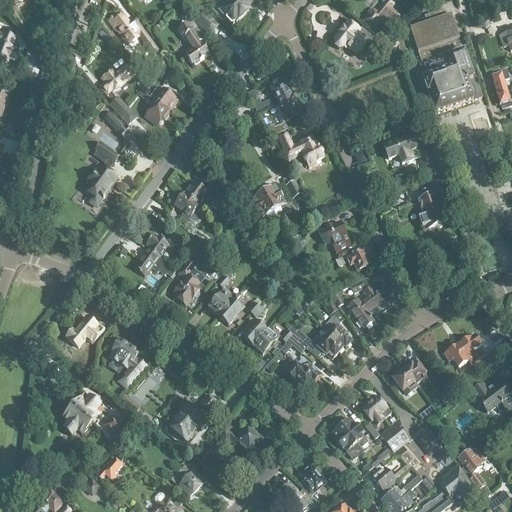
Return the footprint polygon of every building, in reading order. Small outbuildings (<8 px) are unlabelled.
[(226,19),(233,25),(235,23),(236,23),(249,10),(248,9),(254,2),(251,0),(234,0),(228,6),(226,3),(221,8),(222,8),(219,11),(219,13),(225,19),(226,19)] [(374,31),(379,26),(388,34),(402,17),(392,9),(395,6),(389,0),(384,0),(382,3),(384,4),(377,13),(373,10),(363,22),(374,31)] [(176,11),(179,15),(184,12),(181,7),(176,11)] [(204,13),(194,22),(208,36),(218,25),(212,18),(210,20),(204,13)] [(116,28),(128,46),(141,37),(133,26),(132,27),(125,17),(119,21),(117,18),(110,23),(115,30),(116,28)] [(454,17),(410,32),(423,70),(426,69),(445,63),(445,61),(464,54),(461,44),(462,43),(454,17)] [(491,21),(485,17),(479,26),(485,31),(491,21)] [(183,39),(188,42),(194,51),(187,56),(188,58),(187,59),(192,65),(193,65),(195,67),(210,56),(200,43),(205,40),(191,21),(178,31),(183,39)] [(379,53),(385,47),(362,29),(359,32),(349,23),(333,42),(335,43),(333,45),(334,49),(338,52),(343,52),(344,50),(348,51),(354,57),(360,57),(367,48),(367,44),(368,44),(370,46),(370,48),(377,54),(379,53)] [(511,32),(500,37),(505,48),(509,47),(511,53),(511,32)] [(0,66),(6,69),(14,50),(17,40),(0,33),(0,66)] [(395,33),(385,47),(391,52),(399,46),(395,33)] [(140,40),(149,52),(155,46),(147,35),(140,40)] [(114,43),(108,37),(107,37),(104,40),(111,47),(114,43)] [(389,53),(388,54),(388,55),(393,69),(402,66),(397,51),(389,53)] [(476,80),(473,80),(464,54),(445,61),(445,63),(426,69),(428,73),(427,73),(430,81),(424,82),(435,116),(474,103),(473,102),(482,99),(476,80)] [(155,61),(162,71),(168,67),(161,57),(155,61)] [(109,107),(119,118),(127,108),(119,99),(118,99),(113,93),(115,91),(117,91),(120,89),(120,87),(133,77),(126,67),(116,75),(113,72),(101,81),(104,84),(99,88),(108,99),(113,104),(109,107)] [(491,78),(496,92),(506,89),(504,82),(510,80),(507,70),(500,72),(500,70),(492,73),(494,78),(491,78)] [(364,97),(355,100),(363,120),(390,109),(388,104),(399,100),(396,93),(401,91),(395,73),(380,78),(384,89),(383,90),(382,88),(363,95),(364,97)] [(415,73),(408,75),(412,86),(413,86),(418,84),(419,83),(415,73)] [(139,86),(144,82),(140,76),(135,80),(139,86)] [(257,115),(278,105),(291,99),(282,80),(277,82),(269,86),(275,99),(261,105),(259,100),(252,104),(257,115)] [(0,117),(1,118),(8,99),(7,98),(9,93),(0,89),(0,117)] [(500,107),(500,106),(502,111),(511,108),(511,101),(510,102),(506,89),(496,92),(500,107)] [(158,98),(154,103),(170,114),(178,103),(169,97),(170,95),(165,91),(159,99),(158,98)] [(291,99),(278,105),(286,123),(303,115),(295,97),(291,99)] [(101,102),(96,109),(100,112),(105,105),(101,102)] [(164,121),(170,114),(154,103),(150,108),(153,111),(146,120),(157,127),(163,120),(164,121)] [(137,119),(127,108),(119,118),(128,128),(137,119)] [(131,137),(133,135),(125,127),(126,126),(115,115),(107,122),(126,142),(127,141),(128,141),(131,138),(131,137)] [(275,129),(273,126),(267,130),(271,139),(288,131),(285,124),(275,129)] [(366,138),(362,130),(351,135),(355,143),(366,138)] [(286,135),(277,140),(289,163),(304,156),(309,169),(317,166),(316,163),(324,159),(319,148),(317,149),(313,139),(301,144),(292,148),(286,135)] [(431,166),(425,151),(419,135),(402,141),(383,149),(388,161),(397,158),(400,166),(420,158),(421,162),(419,163),(421,170),(431,166)] [(87,204),(93,208),(97,211),(99,208),(117,184),(116,184),(119,179),(109,171),(112,166),(114,167),(120,158),(100,143),(94,153),(96,154),(93,157),(105,165),(103,167),(102,166),(98,170),(97,169),(85,186),(87,187),(83,192),(91,198),(87,204)] [(195,164),(199,171),(205,167),(200,160),(195,164)] [(430,181),(435,179),(441,176),(437,165),(431,167),(426,169),(430,181)] [(424,233),(437,229),(440,229),(442,229),(444,226),(447,225),(443,216),(442,216),(441,213),(450,209),(445,194),(448,193),(442,177),(436,179),(436,180),(430,181),(436,196),(414,204),(424,233)] [(201,208),(204,210),(205,211),(214,199),(213,198),(215,197),(218,201),(223,198),(213,183),(202,191),(194,184),(185,197),(201,208)] [(302,196),(295,183),(286,188),(292,201),(302,196)] [(276,188),(263,195),(276,216),(287,210),(285,206),(286,206),(276,188)] [(264,223),(276,216),(263,195),(251,202),(261,220),(262,219),(264,223)] [(188,222),(189,220),(192,222),(193,223),(195,223),(198,223),(199,222),(201,221),(202,219),(202,217),(202,215),(201,213),(204,210),(201,208),(185,197),(184,196),(175,208),(184,214),(182,217),(188,222)] [(244,205),(239,208),(237,210),(244,221),(251,217),(244,205)] [(325,248),(331,245),(336,255),(334,256),(335,257),(347,252),(353,249),(347,237),(341,224),(331,229),(330,227),(326,229),(325,229),(317,232),(325,248)] [(257,231),(248,236),(257,250),(266,245),(257,231)] [(150,249),(149,251),(159,259),(169,246),(158,238),(157,239),(153,236),(146,246),(150,249)] [(180,243),(170,236),(166,242),(176,249),(180,243)] [(254,245),(249,238),(245,240),(249,248),(254,245)] [(298,244),(302,250),(308,245),(303,240),(298,244)] [(219,262),(212,256),(200,248),(196,254),(207,262),(215,267),(219,262)] [(145,279),(151,270),(157,275),(159,273),(165,277),(166,275),(171,279),(177,272),(159,259),(149,251),(134,271),(145,279)] [(370,268),(363,253),(350,259),(347,252),(335,257),(336,261),(335,262),(339,269),(349,264),(350,268),(354,266),(358,274),(370,268)] [(174,299),(186,309),(192,303),(195,299),(196,300),(198,300),(200,296),(200,294),(199,294),(202,290),(199,288),(201,286),(190,277),(200,265),(190,257),(177,275),(184,281),(173,295),(175,297),(174,299)] [(225,277),(218,285),(223,290),(230,282),(233,278),(228,274),(225,277)] [(365,290),(362,284),(350,288),(354,295),(365,290)] [(368,299),(360,305),(366,314),(380,304),(390,302),(388,291),(375,294),(374,294),(370,289),(364,294),(368,299)] [(208,310),(218,319),(234,301),(228,296),(230,294),(225,291),(208,310)] [(345,299),(341,293),(332,298),(339,309),(343,306),(341,301),(345,299)] [(239,306),(234,301),(218,319),(228,327),(245,309),(241,305),(239,306)] [(337,312),(331,302),(325,305),(332,316),(337,312)] [(369,317),(366,314),(360,305),(358,302),(349,309),(364,330),(373,323),(370,320),(372,318),(370,316),(369,317)] [(258,308),(253,303),(246,311),(251,316),(258,308)] [(264,313),(258,308),(251,316),(257,321),(264,313)] [(334,319),(323,331),(327,334),(329,335),(335,341),(331,346),(334,348),(332,349),(339,355),(344,349),(346,351),(352,344),(344,337),(346,334),(337,327),(340,324),(334,319)] [(70,342),(79,349),(98,327),(88,320),(78,332),(77,331),(75,333),(76,334),(70,342)] [(243,340),(253,349),(256,346),(268,332),(268,331),(262,327),(264,325),(259,322),(243,340)] [(292,327),(288,332),(293,337),(298,331),(292,327)] [(256,346),(253,349),(263,357),(280,338),(275,334),(275,335),(269,330),(268,331),(268,332),(256,346)] [(286,345),(287,343),(293,337),(288,332),(287,332),(280,340),(286,345)] [(287,343),(293,348),(297,343),(301,338),(296,334),(293,337),(287,343)] [(317,337),(311,344),(326,357),(327,357),(333,362),(339,355),(332,349),(334,348),(331,346),(335,341),(329,335),(323,342),(317,337)] [(453,361),(455,363),(454,365),(455,368),(457,368),(458,369),(469,362),(473,369),(480,364),(472,353),(482,347),(475,336),(444,356),(449,364),(453,361)] [(301,338),(297,343),(306,351),(310,346),(301,338)] [(113,354),(109,360),(128,372),(118,383),(127,391),(148,367),(138,359),(137,361),(135,360),(139,353),(120,340),(111,353),(113,354)] [(301,356),(306,351),(297,343),(293,348),(301,356)] [(504,363),(496,352),(486,359),(494,370),(504,363)] [(269,373),(276,365),(272,361),(265,369),(269,373)] [(414,362),(404,369),(417,386),(422,382),(425,386),(430,382),(414,362)] [(323,377),(308,364),(303,370),(296,365),(293,369),(290,366),(283,375),(297,387),(298,385),(306,392),(310,389),(311,390),(323,377)] [(394,379),(407,397),(419,388),(417,386),(404,369),(401,372),(402,373),(394,379)] [(488,374),(485,369),(477,375),(480,380),(488,374)] [(90,371),(84,373),(86,380),(92,378),(90,371)] [(476,402),(487,417),(501,406),(506,412),(511,407),(511,397),(499,381),(479,397),(475,391),(470,395),(475,402),(476,402)] [(219,382),(214,389),(225,398),(230,391),(219,382)] [(446,397),(452,405),(457,402),(450,393),(446,397)] [(86,396),(64,421),(69,425),(64,430),(73,438),(78,432),(83,437),(104,412),(101,409),(101,408),(90,398),(89,399),(86,396)] [(126,396),(118,405),(124,409),(132,400),(126,396)] [(377,398),(371,403),(385,420),(386,419),(391,415),(377,398)] [(205,421),(209,416),(210,417),(216,411),(205,402),(199,408),(203,411),(199,416),(188,406),(183,412),(179,409),(169,420),(174,423),(169,429),(186,444),(205,421)] [(383,421),(385,420),(371,403),(361,411),(371,424),(373,422),(377,427),(383,421)] [(430,417),(420,409),(415,415),(425,423),(430,417)] [(117,424),(113,420),(106,428),(120,440),(135,422),(125,414),(117,424)] [(349,421),(340,428),(356,448),(357,446),(360,449),(368,443),(364,438),(363,439),(361,436),(362,435),(356,427),(354,428),(349,421)] [(386,445),(389,449),(392,453),(394,455),(403,448),(410,443),(399,430),(401,429),(399,421),(379,437),(381,439),(386,445)] [(369,425),(365,428),(375,441),(379,438),(369,425)] [(225,429),(217,438),(226,446),(231,440),(250,457),(264,440),(247,426),(237,439),(225,429)] [(357,446),(356,448),(340,428),(331,435),(337,442),(336,443),(342,451),(344,450),(353,462),(362,454),(363,453),(360,449),(357,446)] [(426,430),(416,438),(430,457),(434,454),(445,469),(453,464),(438,443),(437,444),(426,430)] [(469,438),(464,432),(458,437),(463,443),(469,438)] [(380,458),(383,461),(390,455),(390,454),(392,453),(389,449),(376,459),(377,460),(380,458)] [(458,461),(464,469),(480,456),(475,450),(471,453),(469,452),(458,461)] [(400,480),(418,465),(408,453),(400,459),(406,467),(394,477),(391,473),(389,474),(385,470),(372,481),(384,494),(397,483),(400,480)] [(385,468),(395,460),(394,458),(395,457),(394,455),(392,453),(390,454),(390,455),(383,461),(381,463),(385,468)] [(485,463),(480,456),(464,469),(470,477),(482,468),(481,467),(485,463)] [(376,459),(369,465),(373,469),(381,463),(383,461),(380,458),(377,460),(376,459)] [(115,476),(123,467),(114,459),(109,465),(108,464),(97,476),(102,481),(105,477),(112,483),(117,478),(115,476)] [(176,486),(175,487),(190,500),(203,486),(191,475),(196,470),(186,462),(182,466),(184,468),(171,482),(176,486)] [(370,473),(373,469),(369,465),(363,470),(367,475),(370,473)] [(304,490),(303,491),(308,497),(309,496),(309,495),(314,492),(315,493),(326,484),(311,467),(300,476),(305,481),(300,485),(304,490)] [(438,487),(445,494),(449,499),(457,493),(463,500),(469,496),(475,491),(469,483),(459,471),(438,487)] [(381,503),(388,511),(406,496),(407,496),(411,493),(419,486),(423,482),(419,477),(403,491),(401,493),(401,492),(401,493),(397,489),(381,503)] [(428,477),(423,482),(432,493),(437,489),(428,477)] [(84,491),(92,499),(101,489),(100,489),(101,487),(92,479),(83,489),(85,491),(84,491)] [(475,479),(469,483),(475,491),(476,491),(485,503),(487,506),(488,505),(490,503),(492,501),(490,498),(492,496),(486,488),(483,490),(481,487),(475,479)] [(428,497),(432,493),(423,482),(419,486),(428,497)] [(291,510),(292,509),(294,511),(302,511),(309,506),(304,501),(308,497),(303,491),(299,496),(289,486),(279,497),(291,510)] [(31,511),(48,511),(49,511),(50,511),(57,511),(65,503),(50,490),(36,507),(31,511)] [(406,496),(388,511),(403,511),(407,509),(408,510),(414,505),(411,502),(415,498),(411,493),(407,496),(406,496)] [(430,511),(449,499),(445,494),(421,511),(430,511)] [(165,500),(165,497),(162,495),(159,495),(155,499),(155,502),(157,505),(160,505),(165,500)] [(430,511),(443,511),(453,505),(451,501),(449,499),(430,511)] [(164,501),(154,511),(180,511),(177,509),(175,511),(164,501)]
